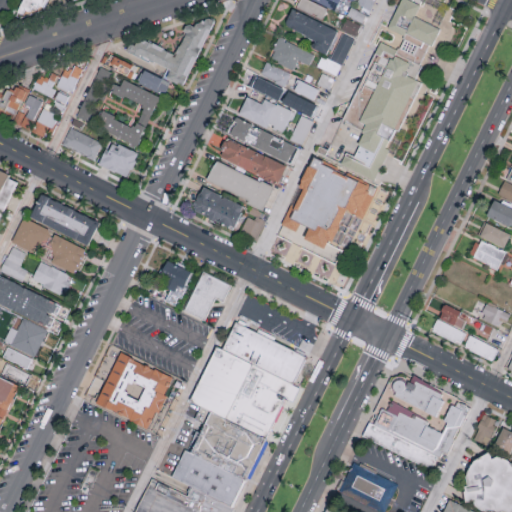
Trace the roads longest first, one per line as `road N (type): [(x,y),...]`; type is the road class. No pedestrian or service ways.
road 1 (residential): [(0,144),(511,400)]
road 2 (residential): [(256,0),(2,511)]
road 3 (primary): [(391,339),(511,87)]
road 4 (primary): [(508,0),(410,208)]
road 5 (primary): [(355,322),(256,511)]
road 6 (residential): [(168,0),(0,59)]
road 7 (primary): [(410,208),(355,322)]
